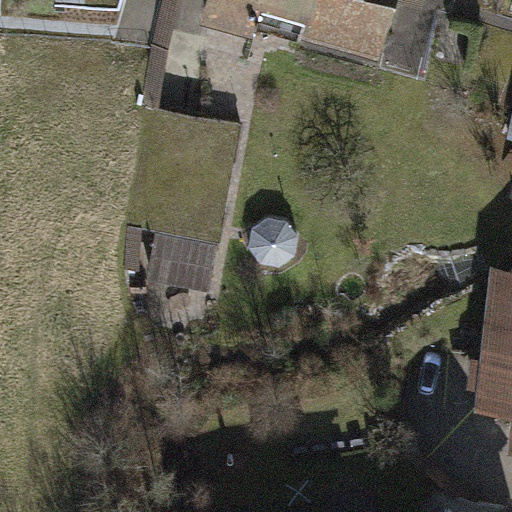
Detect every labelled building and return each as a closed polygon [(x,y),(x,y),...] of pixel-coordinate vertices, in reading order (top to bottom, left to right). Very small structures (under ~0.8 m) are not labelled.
[(200,0),(198,9),(298,36),(301,27),(374,47),(387,0),(200,0)] [(135,277),(232,285),(246,110),(150,102),(135,277)] [(511,274),(490,272),(482,346),(511,349),(511,274)] [(511,423),(511,349),(482,346),(474,420),(511,423)] [(420,511),(442,511),(431,502),(420,511)]
